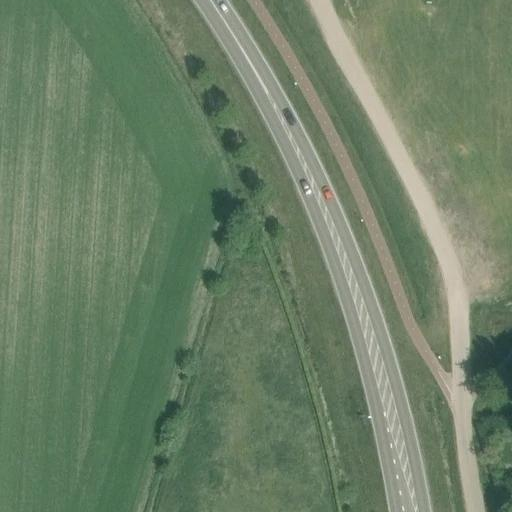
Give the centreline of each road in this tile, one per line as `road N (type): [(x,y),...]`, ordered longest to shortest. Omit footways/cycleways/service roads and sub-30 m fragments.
road 1 (secondary): [(411,511),(350,275),(301,150),(208,0)]
road 2 (unclassified): [(477,511),(459,404),(460,286),(317,0)]
